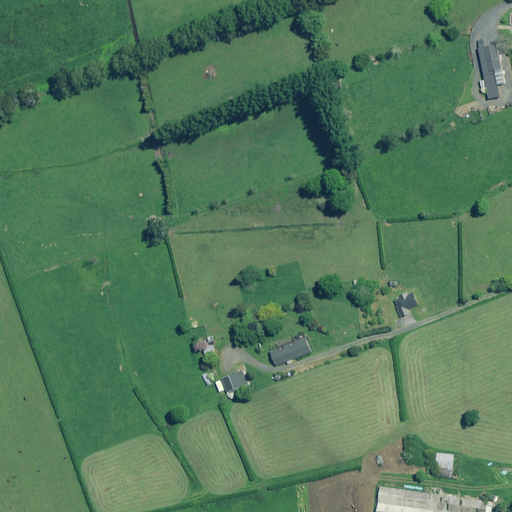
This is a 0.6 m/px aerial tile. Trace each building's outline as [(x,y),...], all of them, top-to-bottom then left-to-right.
[(483,44),(478,45),(482,70),(484,70),(489,99),(499,97),(494,71),(501,69),(497,46),(484,48),(483,44)] [(418,307),(413,293),(395,300),(402,318),(411,314),(409,310),(418,307)] [(314,352),(308,337),(296,342),(297,345),(292,347),(291,344),(285,346),(286,349),(280,351),(280,349),(273,352),(278,366),(314,352)] [(217,354),(215,345),(205,347),(206,355),(217,354)] [(208,372),(202,375),(207,387),(213,384),(208,372)] [(223,380),(228,392),(236,389),(238,393),(244,390),(238,374),(223,380)] [(276,379),(276,380),(277,381),(278,382),(279,382),(280,382),(281,382),(282,382),(283,382),(283,381),(284,381),(284,380),(284,379),(284,378),(284,377),(284,376),(283,376),(283,375),(282,375),(282,374),(281,374),(280,374),(279,374),(278,374),(277,375),(276,376),(276,377),(276,378),(276,379)] [(454,455),(438,453),(436,476),(452,478),(454,455)] [(382,487),(379,511),(491,511),(492,502),(382,487)]
